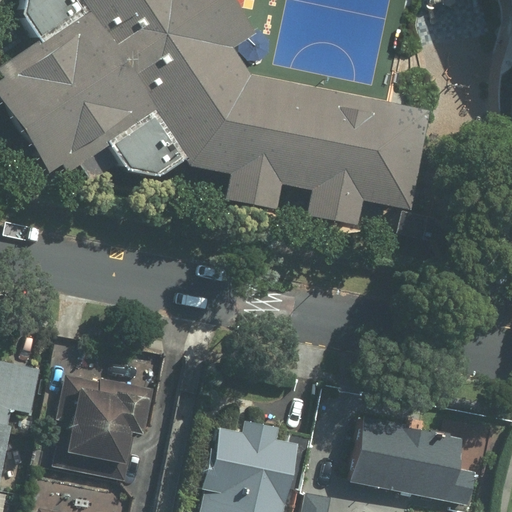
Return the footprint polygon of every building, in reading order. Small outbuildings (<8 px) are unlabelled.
[(195,0),(13,0),(11,12),(29,36),(0,59),(0,116),(42,180),(95,142),(112,167),(147,176),(176,157),(181,166),(403,204),(421,103),(239,70),(195,0)] [(211,362),(183,356),(175,390),(203,397),(211,362)] [(0,490),(0,452),(1,448),(8,409),(30,413),(39,367),(0,359),(0,511),(1,511),(6,492),(0,490)] [(49,470),(125,481),(129,457),(124,456),(127,434),(142,436),(150,388),(64,375),(49,470)] [(452,467),(458,436),(359,417),(347,481),(465,503),(471,471),(452,467)] [(198,489),(204,490),(203,495),(199,494),(196,511),(277,511),(279,499),(283,500),(293,441),(272,437),(274,426),(237,420),(235,434),(214,431),(212,447),(205,446),(198,489)] [(326,511),(328,496),(301,493),(298,511),(326,511)]
